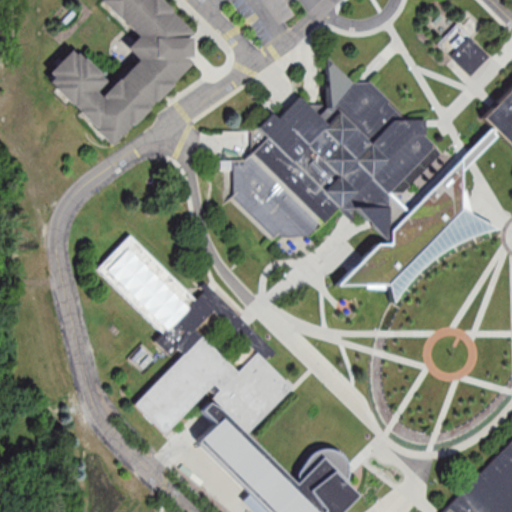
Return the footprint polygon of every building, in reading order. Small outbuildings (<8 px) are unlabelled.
[(159,0),(172,13),(171,14),(188,31),(184,36),(188,40),(187,50),(186,60),(190,64),(170,85),(171,86),(155,103),(154,101),(146,110),(148,111),(130,130),(128,128),(110,147),(76,115),(78,113),(70,106),(69,108),(52,91),(53,90),(48,84),(53,79),(48,74),(69,52),(74,57),(76,55),(81,60),(83,59),(101,76),(100,77),(106,84),(96,94),(100,98),(117,80),(118,82),(138,62),(127,51),(140,38),(119,17),(117,19),(99,2),(101,0),(159,0)] [(488,56),(468,76),(455,62),(436,44),(455,23),(488,56)] [(232,159),(243,159),(250,152),(250,143),(250,130),(252,130),(269,112),(275,118),(291,102),(297,96),(305,104),(312,104),(325,104),(325,56),(351,81),(360,81),(365,81),(367,80),(387,100),(385,102),(388,104),(394,110),(402,119),(421,118),(421,121),(421,123),(422,133),(441,153),(402,192),(392,192),(386,192),(406,211),(388,229),(388,241),(386,243),(372,228),(352,207),(352,223),(346,217),(336,208),(308,235),(293,235),(274,235),(270,239),(229,199),(232,195),(232,159)] [(511,84),(493,103),(479,117),(489,127),(487,129),(487,128),(458,158),(458,166),(459,171),(494,135),(491,132),(492,131),(511,150),(511,84)] [(334,284),(357,262),(375,243),(386,243),(388,241),(388,229),(406,211),(458,158),(458,166),(459,171),(459,191),(461,188),(468,214),(473,216),(492,228),(480,231),(470,234),(461,238),(456,241),(439,250),(431,255),(424,261),(406,278),(396,291),(389,301),(385,284),(381,284),(381,288),(362,287),(362,284),(334,284)] [(95,267),(128,234),(194,299),(202,290),(198,286),(203,281),(245,322),(274,351),(269,356),(267,355),(263,359),(286,382),(290,386),(246,432),(243,429),(241,431),(220,411),(214,407),(210,404),(213,400),(210,397),(218,389),(212,383),(166,429),(163,433),(132,403),(182,353),(175,347),(168,355),(153,341),(161,333),(95,267)] [(141,372),(155,361),(143,347),(130,359),(141,372)] [(267,511),(195,441),(212,423),(199,409),(206,402),(208,403),(210,404),(214,407),(220,411),(241,431),(293,483),(297,479),(295,477),(295,474),(296,470),(303,460),(309,453),(315,450),(322,449),(328,449),(336,452),(341,458),(344,463),(346,470),(346,471),(345,477),(344,481),(342,483),(345,486),(353,494),(335,511),(267,511)] [(511,511),(439,511),(511,438),(511,511)]
